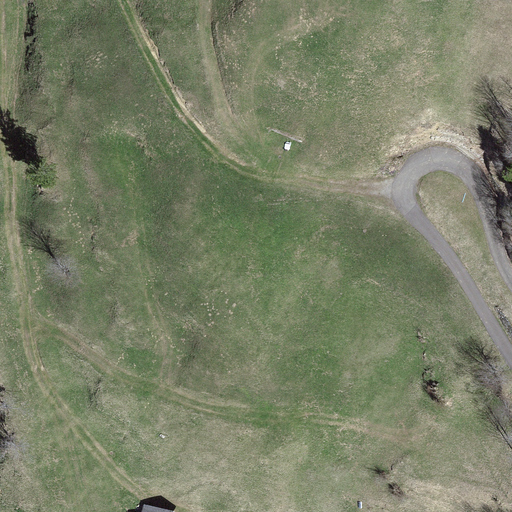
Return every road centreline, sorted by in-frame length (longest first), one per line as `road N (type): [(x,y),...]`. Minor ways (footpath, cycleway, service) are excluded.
road 1 (track): [(181,511),(117,474),(26,357),(6,0)]
road 2 (track): [(511,275),(487,179),(469,156),(436,151),(410,170),(408,205),(450,250),(511,358)]
road 3 (track): [(123,0),(183,121),(224,167),(409,185)]
